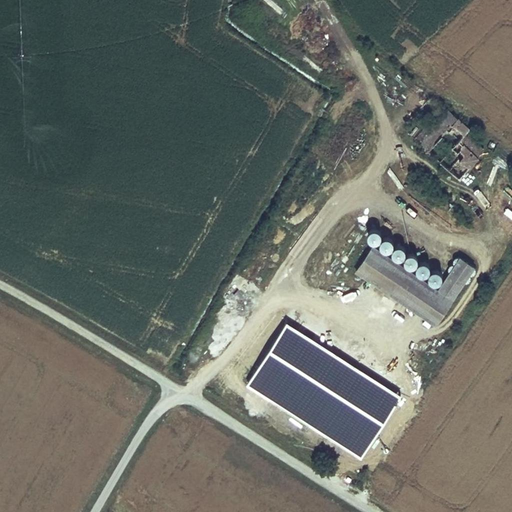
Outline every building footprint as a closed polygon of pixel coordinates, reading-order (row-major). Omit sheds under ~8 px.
[(473,134),(450,109),(432,128),(420,142),(459,177),(483,150),(470,138),(473,134)] [(420,142),(432,128),(427,124),(415,137),(420,142)] [(418,178),(416,181),(428,193),(431,190),(418,178)] [(270,218),(264,226),(280,240),(287,232),(270,218)] [(377,244),(378,232),(366,231),(365,243),(377,244)] [(437,288),(373,245),(365,257),(446,306),(463,280),(468,282),(474,266),(457,253),(447,268),(450,271),(437,288)] [(446,306),(365,257),(357,271),(434,322),(446,306)] [(384,296),(380,304),(391,310),(396,302),(384,296)] [(322,335),(303,321),(249,394),(269,408),(322,335)] [(382,362),(376,368),(387,378),(392,372),(382,362)]
